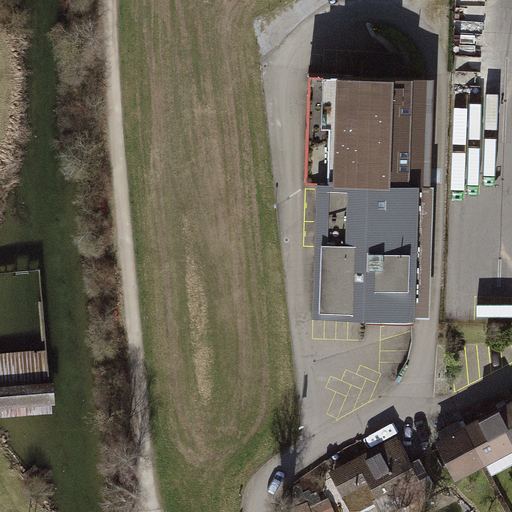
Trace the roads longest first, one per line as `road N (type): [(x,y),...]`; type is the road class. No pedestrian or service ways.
road 1 (track): [(149,511),(107,0)]
road 2 (residential): [(251,511),(267,479),(406,399)]
